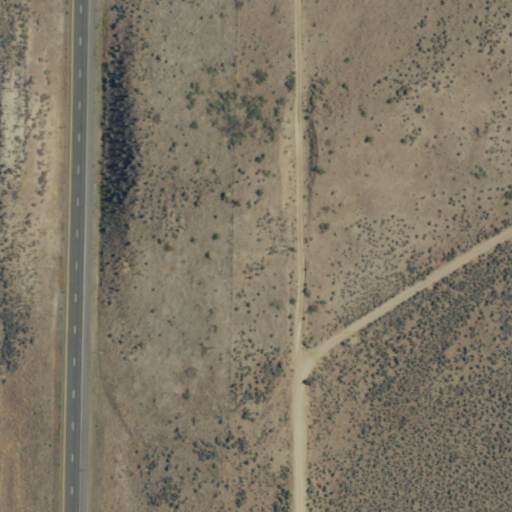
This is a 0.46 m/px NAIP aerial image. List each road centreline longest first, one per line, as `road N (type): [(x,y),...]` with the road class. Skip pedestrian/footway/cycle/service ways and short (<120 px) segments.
road 1 (trunk): [(69,511),(79,0)]
road 2 (track): [(302,391),(295,0)]
road 3 (track): [(511,249),(346,350),(306,384),(299,511)]
